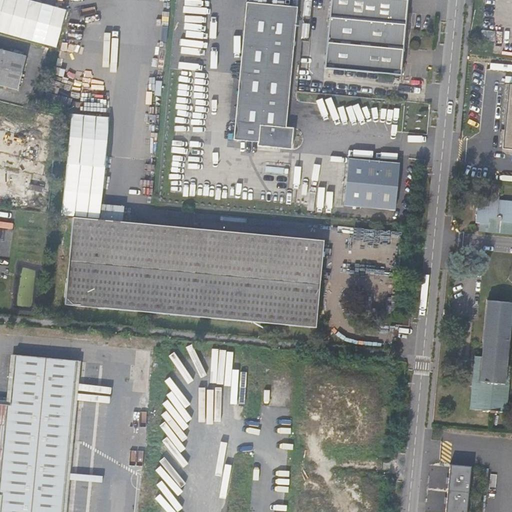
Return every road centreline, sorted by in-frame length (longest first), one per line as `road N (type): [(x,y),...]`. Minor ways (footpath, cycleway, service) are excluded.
road 1 (unclassified): [(455,0),(408,511)]
road 2 (unknown): [(324,0),(321,78),(447,94)]
